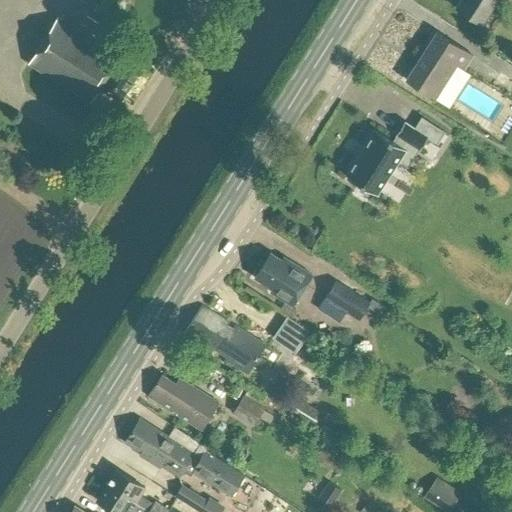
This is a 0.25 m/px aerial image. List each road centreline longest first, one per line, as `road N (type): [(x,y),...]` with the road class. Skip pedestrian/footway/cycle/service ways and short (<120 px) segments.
road 1 (primary): [(32,511),(356,0)]
road 2 (unclassified): [(0,349),(220,0)]
